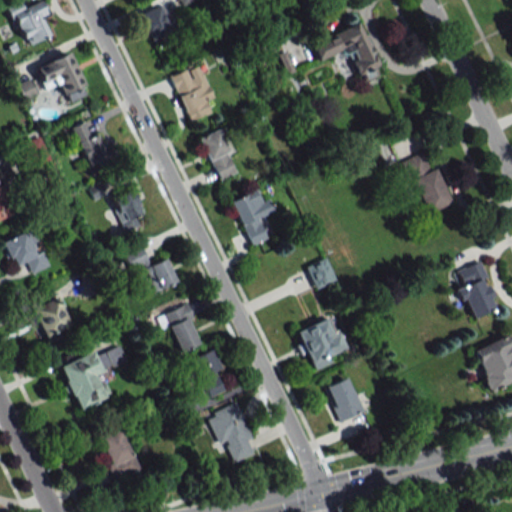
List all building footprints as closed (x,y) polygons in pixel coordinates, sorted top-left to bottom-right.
[(5,5),(22,46),(49,35),(35,2),(20,8),(16,0),(5,5)] [(148,40),(169,30),(156,5),(136,15),(148,40)] [(375,66),(357,23),(307,44),(315,62),(346,49),(359,81),(370,76),(367,69),(375,66)] [(67,52),(33,67),(41,85),(55,79),(65,103),(85,94),(67,52)] [(209,112),(204,100),(211,97),(197,64),(167,77),(186,122),(209,112)] [(17,84),(21,99),(32,96),(27,81),(17,84)] [(87,119),(69,128),(86,165),(104,156),(87,119)] [(216,180),(235,172),(216,129),(196,137),(216,180)] [(400,161),(424,214),(447,203),(424,150),(400,161)] [(247,246),(266,238),(257,217),(268,213),(258,188),(228,200),(247,246)] [(133,216),(136,216),(134,193),(113,195),(117,229),(135,227),(133,216)] [(0,217),(9,213),(0,194),(0,217)] [(40,249),(36,250),(28,230),(0,241),(10,268),(24,262),(28,273),(47,266),(40,249)] [(145,264),(140,246),(121,252),(127,270),(145,264)] [(141,269),(152,291),(174,280),(163,258),(141,269)] [(332,279),(320,258),(302,268),(313,289),(332,279)] [(454,270),(460,286),(455,288),(467,320),(496,308),(478,261),(454,270)] [(66,324),(54,297),(29,309),(42,335),(66,324)] [(166,327),(178,352),(200,341),(183,304),(155,317),(161,329),(166,327)] [(291,330),(305,365),(342,350),(328,315),(291,330)] [(511,381),(511,378),(509,372),(511,371),(511,350),(505,334),(469,350),(487,392),(511,381)] [(74,409),(106,396),(96,372),(122,361),(116,345),(92,355),(90,352),(56,366),(74,409)] [(203,398),(224,389),(207,350),(187,359),(203,398)] [(323,386),(336,421),(360,412),(347,377),(323,386)] [(255,453),(234,402),(206,413),(226,465),(255,453)] [(110,479),(136,469),(121,428),(94,438),(110,479)]
